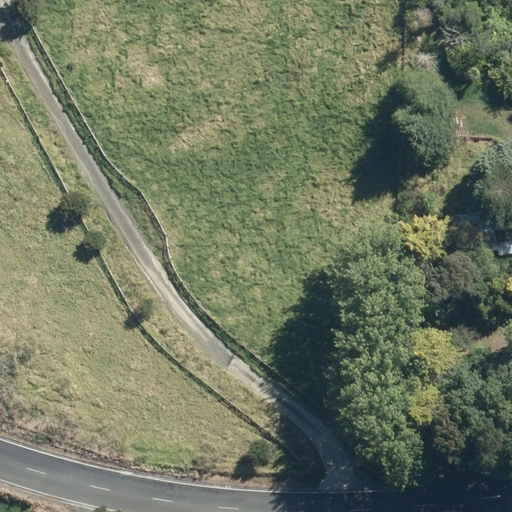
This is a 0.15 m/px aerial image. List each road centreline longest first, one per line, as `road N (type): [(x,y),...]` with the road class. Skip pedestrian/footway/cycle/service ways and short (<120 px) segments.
road 1 (unclassified): [(290,511),(166,502),(0,458)]
road 2 (unclassified): [(511,494),(324,511)]
